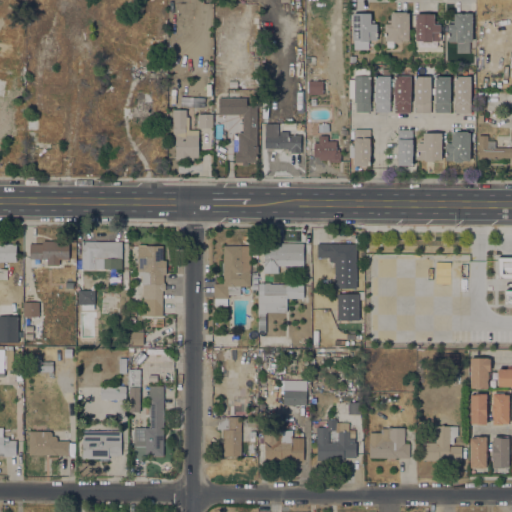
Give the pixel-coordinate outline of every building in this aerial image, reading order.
[(384,41),(384,23),(390,23),(390,13),(393,13),(393,12),(406,12),(406,13),(409,13),(409,41),(401,41),(400,42),(398,42),(396,42),(394,42),(393,41),(384,41)] [(368,49),(353,49),(353,40),(352,32),(352,13),(371,13),(371,24),(377,24),(377,40),(369,40),(369,41),(367,41),(367,47),(368,49)] [(447,41),(447,24),(453,24),(453,13),(457,13),(461,13),(464,13),(469,13),(472,13),(472,41),(464,41),(463,42),(459,43),(456,41),(447,41)] [(415,14),(434,14),(434,24),(440,24),(440,40),(432,41),(432,42),(423,42),(423,41),(416,41),(415,14)] [(337,61),(337,73),(332,73),(332,66),(323,66),(323,61),(337,61)] [(374,112),(375,76),(390,76),(390,78),(394,78),(394,75),(411,75),(410,113),(394,113),(394,93),(390,93),(390,112),(374,112)] [(323,93),(308,94),(308,76),(323,76),(323,93)] [(370,76),(370,112),(356,112),(356,102),(354,102),(354,76),(370,76)] [(430,113),(414,112),(415,76),(430,76),(430,113)] [(450,112),(435,112),(435,76),(450,76),(450,112)] [(470,113),(454,113),(455,76),(471,76),(470,113)] [(133,105),(120,106),(120,120),(129,119),(129,124),(151,124),(151,90),(133,90),(133,105)] [(219,98),(246,98),(246,105),(257,105),(257,162),(247,162),(247,165),(242,165),(242,162),(234,162),(234,152),(233,152),(233,134),(238,134),(238,132),(242,132),(242,114),(219,114),(219,98)] [(198,157),(193,157),(193,160),(175,160),(175,156),(175,135),(173,135),(173,124),(172,124),(172,109),(186,109),(186,117),(188,117),(188,130),(198,130),(198,157)] [(198,114),(212,114),(212,128),(198,128),(198,114)] [(112,134),(111,120),(102,120),(102,134),(112,134)] [(511,158),(501,158),(501,159),(487,159),(487,160),(478,160),(478,135),(487,135),(487,141),(495,141),(495,147),(509,148),(509,141),(510,141),(511,129),(511,120),(511,158)] [(329,124),(329,132),(318,132),(318,124),(329,124)] [(354,166),(354,138),(356,138),(356,129),(370,129),(370,166),(354,166)] [(397,130),(412,130),(412,165),(397,165),(397,130)] [(300,135),(300,153),(290,153),(290,148),(267,148),(267,134),(280,134),(280,131),(288,131),(288,135),(300,135)] [(453,160),(445,160),(445,143),(451,143),(451,133),(454,133),(454,131),(467,131),(467,133),(469,133),(469,160),(462,160),(462,161),(460,162),(455,162),(453,161),(453,160)] [(423,133),(441,133),(441,160),(434,160),(434,161),(425,161),(425,160),(417,160),(417,143),(423,143),(423,133)] [(337,141),(337,162),(328,162),(328,160),(319,160),(319,157),(313,157),(314,143),(318,143),(318,135),(328,135),(328,141),(337,141)] [(57,137),(48,137),(48,144),(31,143),(31,157),(57,158),(57,137)] [(69,241),(68,259),(59,259),(59,265),(47,265),(47,259),(40,259),(40,268),(30,267),(30,259),(29,259),(30,244),(42,244),(42,241),(69,241)] [(81,268),(81,241),(122,242),(121,269),(101,268),(81,268)] [(303,243),(303,268),(291,268),(291,266),(264,266),(264,246),(276,246),(276,243),(303,243)] [(357,243),(356,271),(345,271),(345,268),(333,268),(333,263),(330,263),(330,262),(329,262),(329,258),(316,258),(316,243),(357,243)] [(0,244),(16,244),(16,262),(3,262),(3,267),(0,267),(0,244)] [(143,285),(141,285),(141,275),(137,275),(137,245),(146,245),(146,246),(162,246),(162,260),(166,260),(166,274),(163,274),(163,283),(165,283),(165,290),(162,290),(162,316),(143,316),(143,285)] [(223,245),(250,246),(250,286),(240,286),(240,295),(228,295),(228,298),(227,298),(227,306),(214,306),(214,298),(213,298),(213,283),(223,283),(223,245)] [(511,306),(505,306),(505,292),(505,290),(511,290),(511,279),(498,279),(498,261),(498,258),(502,258),(511,258),(511,306)] [(312,276),(320,276),(320,285),(312,285),(312,276)] [(258,284),(263,284),(263,282),(270,282),(270,284),(303,284),(303,298),(287,298),(287,312),(266,312),(266,313),(265,313),(265,332),(258,332),(258,297),(258,284)] [(94,290),(94,305),(94,310),(81,310),(81,305),(78,305),(78,290),(94,290)] [(23,302),(39,302),(39,317),(23,317),(23,302)] [(143,332),(143,345),(129,345),(129,331),(143,332)] [(0,372),(0,347),(4,347),(4,350),(13,350),(12,370),(3,370),(3,372),(0,372)] [(140,365),(129,356),(137,348),(147,357),(140,365)] [(458,354),(458,367),(444,367),(444,354),(458,354)] [(53,361),(53,375),(48,375),(48,373),(26,373),(26,361),(27,361),(27,355),(29,355),(29,356),(41,355),(41,361),(53,361)] [(470,358),(487,358),(487,359),(490,359),(490,379),(488,379),(488,388),(474,388),(474,386),(470,386),(470,358)] [(299,361),(309,361),(309,370),(299,370),(299,361)] [(511,386),(498,386),(498,369),(507,369),(507,367),(511,367),(511,386)] [(128,369),(140,369),(140,386),(128,386),(128,369)] [(306,380),(306,405),(283,405),(283,380),(306,380)] [(100,400),(100,386),(126,386),(126,400),(100,400)] [(149,386),(163,386),(163,456),(145,456),(145,446),(133,446),(134,428),(149,428),(149,386)] [(470,423),(470,395),(475,395),(475,393),(485,393),(485,394),(486,394),(486,404),(488,404),(488,416),(486,416),(486,425),(471,425),(471,423),(470,423)] [(492,416),(491,416),(491,404),(492,404),(492,394),(494,394),(494,393),(503,393),(508,393),(509,424),(507,424),(507,425),(492,425),(492,416)] [(348,402),(360,402),(360,414),(348,414),(348,402)] [(96,407),(95,419),(83,418),(84,406),(96,407)] [(241,417),(240,457),(222,457),(223,429),(215,429),(215,417),(241,417)] [(348,423),(348,431),(355,432),(355,443),(356,443),(356,457),(344,457),(344,460),(317,460),(317,443),(316,443),(316,427),(327,427),(327,419),(336,419),(336,423),(348,423)] [(461,462),(447,462),(447,460),(422,461),(422,443),(435,443),(435,427),(457,426),(457,437),(454,437),(454,444),(449,444),(449,446),(461,446),(461,462)] [(0,427),(3,427),(3,437),(8,437),(8,440),(16,440),(16,456),(0,455),(0,427)] [(369,433),(381,433),(381,428),(404,428),(404,443),(409,443),(409,458),(369,458),(369,433)] [(29,455),(29,431),(51,431),(51,433),(52,433),(52,436),(57,436),(57,441),(69,441),(69,455),(29,455)] [(121,431),(121,456),(108,456),(108,459),(82,459),(82,431),(121,431)] [(303,461),(290,461),(290,460),(264,459),(265,431),(288,431),(288,434),(292,434),(292,443),(291,443),(291,445),(303,444),(303,461)] [(470,438),(471,438),(471,436),(478,436),(478,437),(486,437),(486,445),(488,445),(488,456),(486,456),(486,468),(474,468),(474,467),(470,467),(470,438)] [(492,437),(501,437),(501,436),(507,436),(507,438),(508,438),(509,467),(504,467),(504,468),(492,468),(492,437)]
